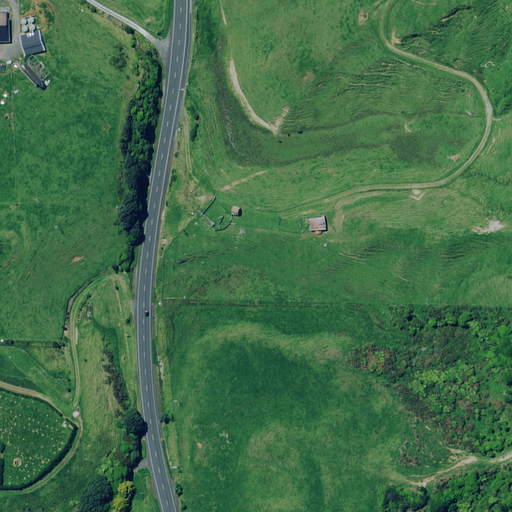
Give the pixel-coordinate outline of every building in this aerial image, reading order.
[(0,41),(11,41),(11,19),(8,19),(8,11),(0,11),(0,41)] [(47,51),(41,31),(22,36),(27,56),(47,51)] [(38,85),(39,86),(45,81),(52,74),(35,55),(26,62),(27,63),(22,68),(38,86),(38,85)] [(0,72),(4,73),(4,71),(12,71),(12,64),(0,64),(0,72)] [(241,208),(233,206),(232,213),(240,215),(241,208)] [(326,229),(325,218),(309,219),(311,235),(323,233),(322,230),(326,229)]
